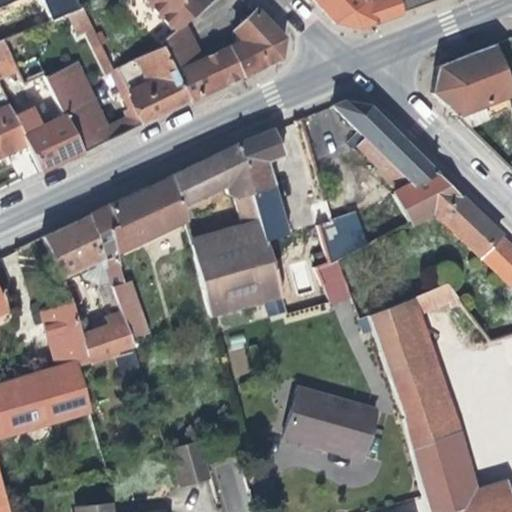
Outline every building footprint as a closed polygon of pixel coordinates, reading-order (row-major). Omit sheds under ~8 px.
[(0,39),(51,17),(80,6),(76,0),(42,0),(0,18),(0,39)] [(144,0),(169,32),(180,24),(194,14),(206,5),(212,0),(144,0)] [(357,27),(374,21),(367,2),(365,0),(312,0),(317,4),(335,22),(357,27)] [(374,21),(399,13),(394,0),(373,0),(367,2),(374,21)] [(394,0),(399,13),(429,3),(428,0),(394,0)] [(194,14),(202,25),(214,15),(206,5),(194,14)] [(269,27),(254,10),(232,29),(238,36),(237,47),(200,63),(188,39),(180,24),(169,32),(154,44),(156,48),(185,101),(279,57),(281,40),(269,27)] [(180,24),(188,39),(204,26),(202,25),(194,14),(180,24)] [(0,39),(0,78),(14,71),(0,39)] [(509,92),(491,43),(463,54),(432,67),(427,90),(453,115),(509,92)] [(156,115),(185,101),(156,48),(110,69),(121,93),(126,90),(140,122),(156,115)] [(80,150),(103,140),(89,108),(71,66),(46,76),(64,114),(80,150)] [(103,140),(140,122),(126,90),(121,93),(115,95),(124,113),(105,121),(97,104),(94,105),(89,108),(103,140)] [(0,155),(2,154),(24,143),(20,135),(12,116),(0,92),(0,155)] [(406,188),(435,173),(402,142),(365,106),(342,102),(327,108),(389,170),(406,188)] [(20,135),(37,127),(29,108),(12,116),(20,135)] [(62,159),(80,150),(64,114),(37,127),(20,135),(24,143),(37,171),(62,159)] [(322,267),(317,246),(312,227),(286,234),(265,163),(283,155),(272,130),(256,137),(234,146),(249,190),(261,228),(282,298),(328,287),(322,267)] [(305,145),(316,185),(321,201),(334,198),(320,142),(305,145)] [(249,190),(234,146),(205,159),(169,176),(181,221),(249,190)] [(392,194),(406,188),(389,170),(379,179),(392,194)] [(511,289),(511,286),(511,248),(479,216),(435,173),(406,188),(392,194),(387,198),(398,212),(406,223),(431,211),(511,289)] [(181,221),(169,176),(137,191),(103,207),(113,246),(114,253),(181,221)] [(306,205),(312,227),(327,224),(321,201),(316,185),(307,187),(312,203),(306,205)] [(113,246),(103,207),(86,214),(96,254),(113,246)] [(351,252),(406,223),(398,212),(343,239),(351,252)] [(96,254),(86,214),(65,225),(38,237),(55,278),(69,272),(97,258),(96,254)] [(312,227),(317,246),(328,243),(331,238),(327,224),(312,227)] [(187,246),(207,317),(233,311),(282,298),(261,228),(187,246)] [(114,253),(113,246),(96,254),(97,258),(100,267),(110,290),(122,286),(114,253)] [(69,272),(55,278),(65,302),(75,322),(89,318),(69,272)] [(401,303),(407,319),(447,303),(455,299),(445,284),(401,303)] [(130,336),(145,331),(122,286),(110,290),(116,304),(130,336)] [(450,308),(459,304),(455,299),(447,303),(450,308)] [(79,360),(90,356),(75,322),(65,302),(38,310),(51,351),(48,352),(53,367),(0,384),(0,432),(91,404),(79,360)] [(402,419),(400,420),(407,451),(447,439),(407,319),(401,303),(367,319),(380,357),(402,419)] [(134,344),(130,336),(116,304),(109,306),(112,313),(89,318),(75,322),(90,356),(134,344)] [(227,341),(236,376),(250,373),(241,337),(227,341)] [(373,415),(293,388),(276,439),(313,450),(355,464),(373,415)] [(143,455),(164,448),(164,447),(165,446),(155,413),(134,418),(143,455)] [(418,497),(421,511),(452,511),(470,507),(447,439),(407,451),(411,466),(418,497)] [(207,477),(196,441),(168,449),(178,486),(207,477)] [(511,511),(511,507),(509,496),(470,507),(452,511),(511,511)]
